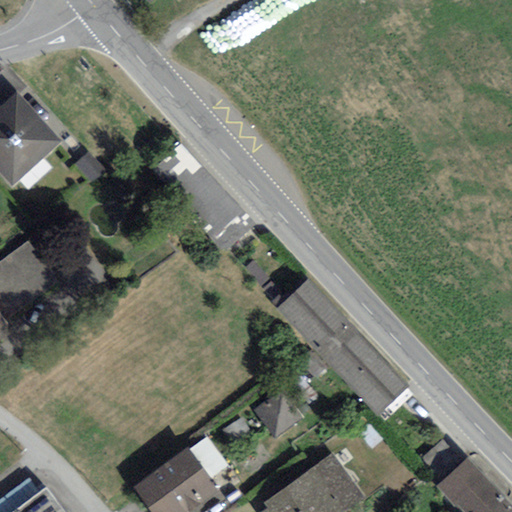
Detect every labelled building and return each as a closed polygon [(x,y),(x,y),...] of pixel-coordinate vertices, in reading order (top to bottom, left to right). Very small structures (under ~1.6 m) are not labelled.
[(15,92),(0,105),(0,173),(12,186),(61,143),(15,92)] [(93,185),(107,172),(89,153),(75,166),(93,185)] [(158,179),(226,251),(254,225),(186,153),(158,179)] [(28,241),(0,260),(0,315),(6,324),(60,287),(28,241)] [(276,307),(286,300),(254,261),(245,269),(276,307)] [(286,300),(276,307),(378,417),(411,387),(309,278),(286,300)] [(0,315),(0,338),(11,331),(6,324),(0,315)] [(254,413),(275,439),(303,416),(282,390),(254,413)] [(207,435),(187,450),(209,481),(230,466),(207,435)] [(134,489),(150,511),(192,511),(218,494),(209,481),(187,450),(134,489)] [(268,509),(263,511),(346,511),(365,498),(330,456),(264,504),(268,509)] [(511,511),(511,508),(466,459),(436,487),(459,511),(511,511)] [(0,511),(11,511),(39,492),(29,478),(0,498),(0,511)] [(11,511),(63,511),(45,487),(39,492),(11,511)]
